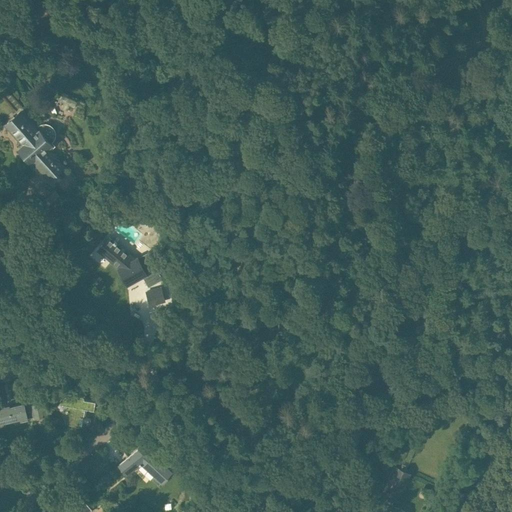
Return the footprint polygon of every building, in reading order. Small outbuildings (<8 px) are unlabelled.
[(60,103),(74,108),(77,100),(63,95),(60,103)] [(38,130),(21,110),(5,125),(22,144),(18,149),(31,164),(33,162),(49,180),(64,167),(50,151),(54,147),(52,145),(53,145),(39,130),(38,130)] [(51,194),(43,200),(47,205),(59,195),(57,193),(55,190),(51,194)] [(109,236),(98,249),(118,267),(128,284),(143,276),(148,287),(162,279),(147,252),(138,257),(138,256),(135,258),(109,236)] [(147,290),(145,290),(150,305),(166,301),(161,286),(147,290)] [(82,406),(93,409),(95,399),(84,397),(84,396),(84,395),(83,394),(82,394),(81,394),(80,394),(79,395),(79,396),(61,393),(59,402),(70,404),(69,410),(68,410),(68,409),(65,409),(65,410),(64,410),(64,422),(74,423),(82,424),(85,408),(82,408),(82,406)] [(108,408),(114,409),(116,399),(110,398),(108,408)] [(28,418),(28,417),(34,416),(34,418),(45,416),(42,402),(31,404),(31,405),(26,407),(25,402),(10,405),(10,404),(1,406),(1,407),(0,407),(0,425),(6,424),(6,421),(20,418),(21,420),(28,418)] [(145,442),(118,464),(126,475),(140,464),(140,465),(141,464),(155,477),(153,479),(159,484),(161,482),(162,483),(163,482),(164,483),(168,478),(167,478),(173,471),(165,464),(168,462),(161,455),(159,458),(153,453),(154,452),(145,442)] [(16,446),(12,454),(20,458),(24,449),(16,446)] [(395,466),(382,493),(399,501),(411,473),(395,466)] [(104,478),(99,482),(102,486),(107,481),(104,478)] [(79,496),(58,511),(88,511),(91,510),(79,496)]
